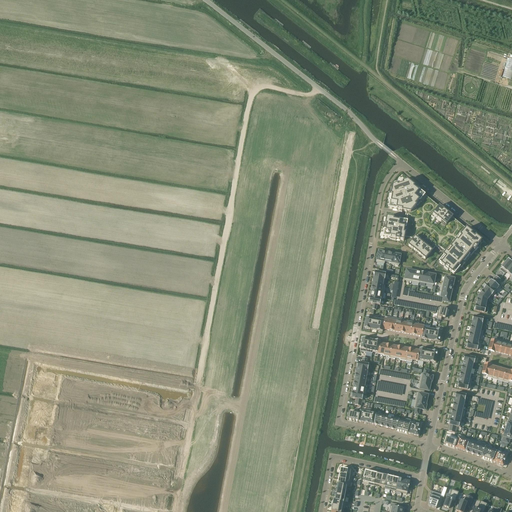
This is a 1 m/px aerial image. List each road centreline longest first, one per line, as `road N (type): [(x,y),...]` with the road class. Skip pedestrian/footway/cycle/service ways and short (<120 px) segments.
road 1 (residential): [(319,88),(251,90),(194,396)]
road 2 (residential): [(402,162),(379,190),(337,423)]
road 3 (residential): [(429,444),(463,292),(501,242)]
road 4 (track): [(381,78),(511,184)]
road 5 (residential): [(422,477),(331,456),(320,511)]
road 6 (residential): [(194,396),(337,423)]
road 7 (unclassified): [(319,88),(205,0)]
road 8 (residential): [(402,162),(501,242)]
